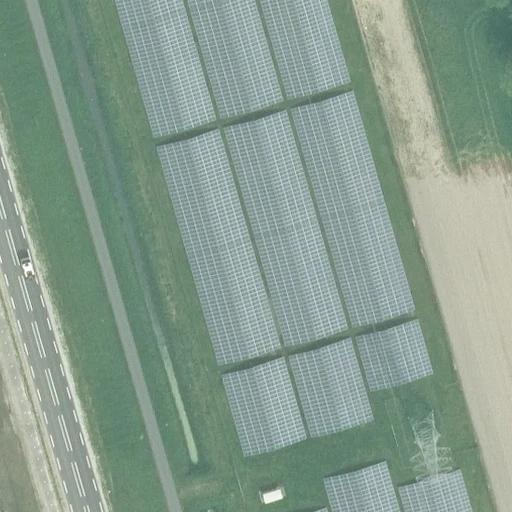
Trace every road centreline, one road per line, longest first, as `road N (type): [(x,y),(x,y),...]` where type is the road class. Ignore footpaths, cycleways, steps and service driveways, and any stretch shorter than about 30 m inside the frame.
road 1 (unclassified): [(173,511),(29,0)]
road 2 (secondary): [(0,211),(85,511)]
